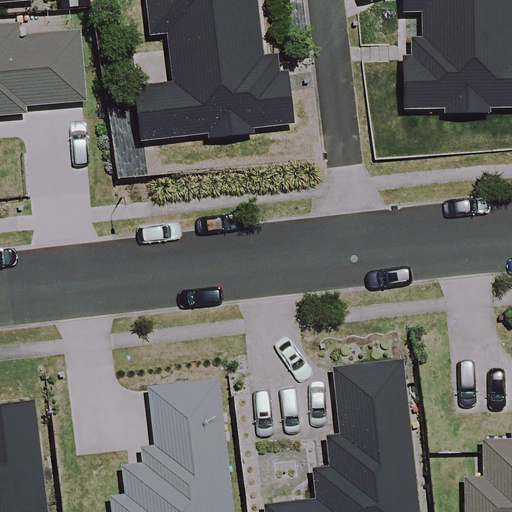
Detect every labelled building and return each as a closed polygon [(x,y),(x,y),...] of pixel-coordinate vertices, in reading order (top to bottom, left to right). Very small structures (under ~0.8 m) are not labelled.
[(139,87),(145,139),(210,132),(211,135),(255,130),(255,127),(298,122),(293,73),(281,75),(278,54),(264,55),(258,0),(150,0),(154,33),(171,31),(177,83),(139,87)] [(511,0),(406,0),(407,7),(421,7),(421,31),(421,51),(404,50),(404,107),(511,107),(511,0)] [(78,36),(18,40),(17,30),(0,30),(0,116),(83,111),(78,36)] [(415,511),(400,356),(331,363),(338,433),(326,434),(329,465),(305,467),(309,506),(260,511),(415,511)] [(156,448),(141,450),(143,465),(122,467),(125,494),(108,496),(109,511),(231,511),(218,383),(150,391),(156,448)] [(0,511),(43,511),(31,406),(0,409),(0,511)] [(511,511),(511,440),(481,441),(482,482),(463,482),(463,511),(511,511)]
